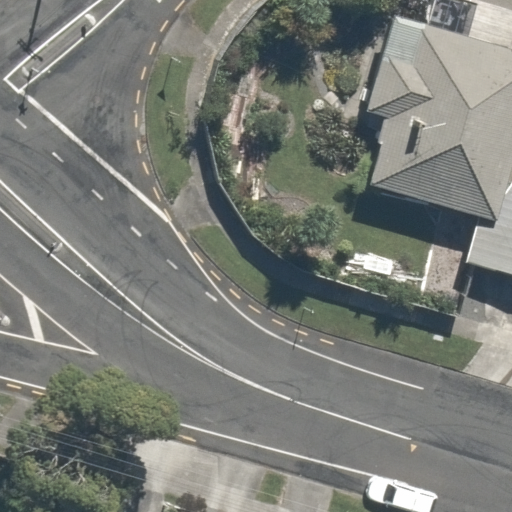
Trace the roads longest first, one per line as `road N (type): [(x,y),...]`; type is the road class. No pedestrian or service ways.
road 1 (residential): [(0,194),(79,276),(249,387)]
road 2 (residential): [(249,387),(511,464)]
road 3 (tertiary): [(249,387),(113,370),(0,343)]
road 4 (residential): [(0,90),(108,0)]
